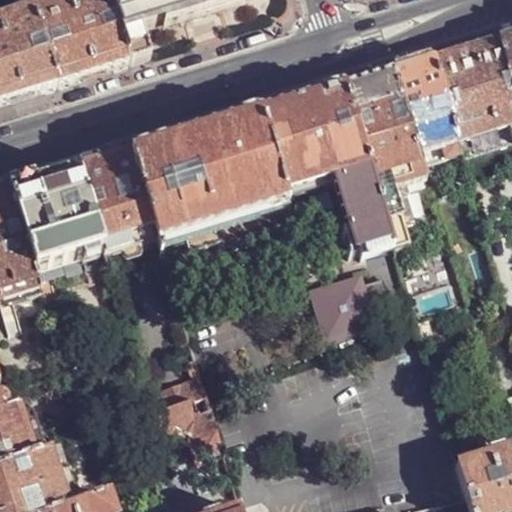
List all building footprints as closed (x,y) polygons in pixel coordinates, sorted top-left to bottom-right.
[(109,75),(130,69),(106,0),(80,0),(59,7),(56,0),(27,0),(33,15),(58,90),(96,79),(109,75)] [(106,0),(130,69),(151,62),(142,33),(180,21),(179,18),(187,16),(214,8),(222,5),(223,9),(250,0),(106,0)] [(0,107),(22,101),(58,90),(33,15),(0,26),(0,107)] [(511,38),(497,44),(511,96),(511,38)] [(458,55),(432,63),(456,148),(511,131),(511,96),(497,44),(458,55)] [(391,76),(417,160),(456,148),(432,63),(408,71),(391,76)] [(342,91),(392,254),(409,248),(401,222),(392,194),(402,192),(424,185),(421,173),(417,160),(391,76),(364,84),(342,91)] [(335,183),(360,263),(392,254),(342,91),(237,123),(180,140),(131,155),(155,235),(158,247),(160,248),(184,241),(189,255),(204,250),(276,228),(292,223),(284,197),(335,183)] [(511,131),(456,148),(460,159),(462,164),(511,148),(511,131)] [(456,148),(417,160),(421,173),(460,159),(456,148)] [(78,171),(102,250),(155,235),(131,155),(102,164),(78,171)] [(38,183),(9,192),(34,277),(49,272),(82,262),(97,258),(103,256),(102,250),(78,171),(38,183)] [(0,309),(40,297),(38,292),(34,277),(9,192),(0,195),(0,309)] [(392,194),(401,222),(409,220),(404,204),(406,204),(402,192),(392,194)] [(155,235),(102,250),(103,256),(105,264),(158,247),(155,235)] [(82,262),(86,277),(101,273),(97,258),(82,262)] [(49,272),(34,277),(38,292),(53,287),(49,272)] [(375,326),(362,287),(359,280),(315,294),(329,341),(375,326)] [(362,287),(375,326),(397,320),(384,281),(362,287)] [(147,401),(153,419),(206,403),(200,386),(193,388),(154,399),(147,401)] [(143,389),(147,401),(154,399),(150,387),(143,389)] [(0,398),(0,472),(37,460),(14,394),(1,398),(0,398)] [(153,419),(160,447),(184,440),(189,442),(197,468),(222,460),(216,438),(213,429),(206,403),(153,419)] [(51,455),(70,511),(79,508),(60,452),(51,455)] [(37,460),(0,472),(0,511),(69,511),(70,511),(51,455),(37,460)] [(469,511),(511,511),(511,469),(507,455),(457,471),(469,511)] [(113,511),(109,498),(107,499),(79,508),(70,511),(69,511),(113,511)]
